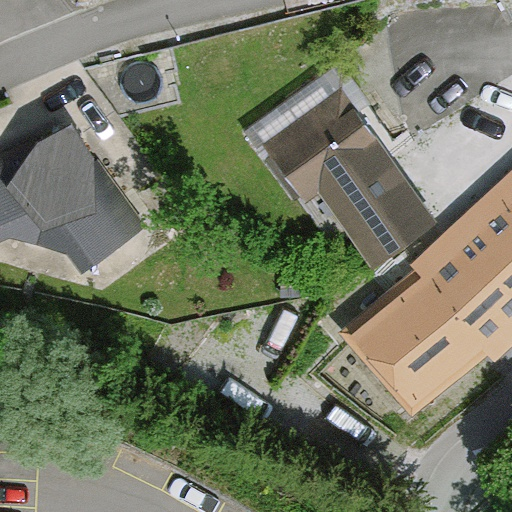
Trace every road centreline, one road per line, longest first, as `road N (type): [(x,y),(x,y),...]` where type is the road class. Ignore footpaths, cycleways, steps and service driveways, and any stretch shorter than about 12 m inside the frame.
road 1 (residential): [(212,0),(119,19),(0,68)]
road 2 (unclassified): [(444,511),(496,424),(511,413)]
